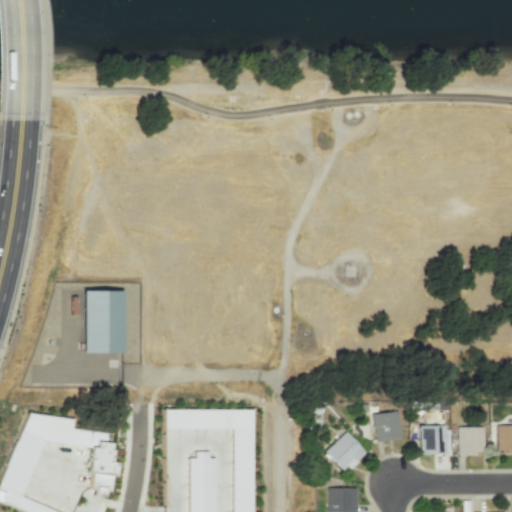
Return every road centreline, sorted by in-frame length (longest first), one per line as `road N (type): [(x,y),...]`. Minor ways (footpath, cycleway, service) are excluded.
road 1 (residential): [(280,511),(280,376),(31,373)]
road 2 (track): [(57,88),(76,103),(102,201),(202,375)]
road 3 (residential): [(343,130),(288,234),(280,376)]
road 4 (track): [(57,88),(251,86)]
road 5 (residential): [(511,85),(363,92),(360,99)]
road 6 (secondary): [(0,266),(19,118)]
